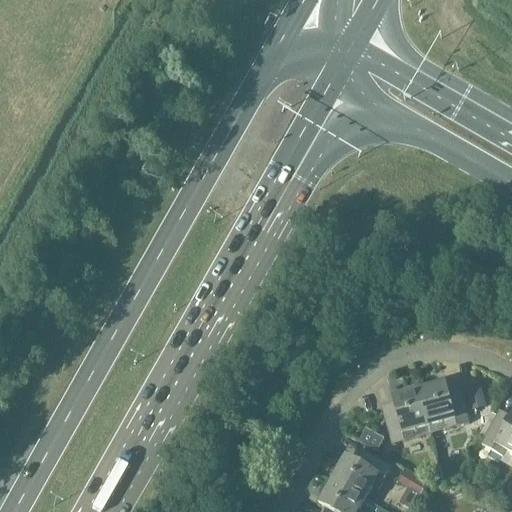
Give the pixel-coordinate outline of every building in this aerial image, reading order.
[(445,385),(419,393),(429,429),(443,426),(445,433),(470,426),(461,395),(449,398),(445,385)] [(396,412),(384,416),(392,447),(417,440),(415,433),(429,429),(419,393),(393,400),(396,412)] [(507,453),(511,455),(511,418),(508,425),(497,419),(481,447),(504,460),(507,453)] [(357,465),(346,459),(332,483),(366,501),(373,489),(379,493),(392,470),(363,454),(357,465)] [(359,511),(366,501),(332,483),(319,506),(328,511),(359,511)] [(424,491),(412,484),(406,495),(418,501),(424,491)]
